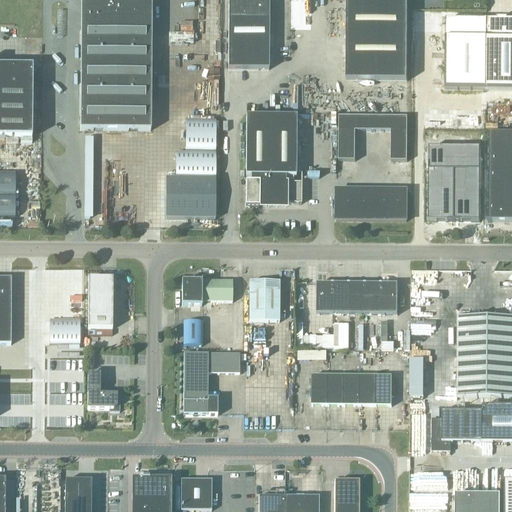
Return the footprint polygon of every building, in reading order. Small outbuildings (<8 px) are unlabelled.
[(269,0),(228,0),(228,71),(268,71),(269,0)] [(80,131),(150,132),(151,1),(80,1),(80,131)] [(407,1),(346,1),(346,81),(406,82),(407,1)] [(307,12),(306,3),(294,4),(298,27),(304,26),(303,19),(312,18),(311,12),(307,12)] [(446,21),(445,91),(485,91),(511,91),(511,21),(507,21),(507,20),(496,20),(496,21),(486,21),(467,21),(467,19),(457,19),(456,21),(446,21)] [(168,34),(168,44),(193,44),(193,34),(168,34)] [(0,138),(31,139),(32,69),(0,68),(0,138)] [(295,178),(296,118),(246,118),(245,178),(250,178),(250,184),(245,184),(245,209),(259,209),(259,205),(261,205),(261,207),(266,207),(266,205),(301,205),(301,184),(293,184),(293,178),(295,178)] [(355,162),(355,132),(390,133),(390,163),(407,163),(407,118),(339,118),(338,162),(355,162)] [(185,152),(215,152),(215,122),(185,122),(185,152)] [(511,134),(489,135),(489,152),(488,170),(488,188),(488,205),(488,223),(511,223),(511,134)] [(428,148),(428,222),(479,223),(480,149),(428,148)] [(175,154),(175,178),(215,178),(215,154),(175,154)] [(14,175),(0,174),(0,218),(14,219),(14,197),(14,175)] [(165,180),(165,220),(215,220),(215,180),(165,180)] [(406,192),(336,191),(336,222),(406,222),(406,192)] [(0,346),(10,346),(11,280),(0,279),(0,346)] [(88,280),(87,331),(112,331),(112,281),(88,280)] [(201,307),(201,304),(201,283),(181,283),(181,307),(201,307)] [(201,283),(201,304),(232,304),(232,283),(201,283)] [(279,284),(249,283),(248,324),(279,324),(279,284)] [(349,316),(349,285),(316,285),(316,316),(349,316)] [(349,285),(349,316),(365,316),(365,285),(349,285)] [(365,285),(365,316),(381,316),(381,285),(365,285)] [(381,285),(381,316),(397,316),(397,285),(381,285)] [(511,318),(457,318),(457,398),(511,398),(511,318)] [(79,321),(49,321),(49,345),(79,345),(79,321)] [(238,347),(238,321),(206,321),(206,347),(238,347)] [(201,323),(183,323),(183,347),(201,347),(201,323)] [(345,336),(314,335),(314,348),(351,349),(351,324),(345,324),(345,336)] [(217,417),(217,400),(207,400),(207,376),(239,376),(239,356),(183,355),(183,417),(217,417)] [(48,377),(59,377),(59,364),(49,364),(48,377)] [(81,376),(81,369),(79,369),(79,365),(60,364),(60,376),(81,376)] [(47,366),(33,365),(33,377),(46,377),(47,366)] [(108,411),(108,413),(119,414),(119,399),(117,399),(117,396),(99,395),(99,377),(87,377),(87,411),(108,411)] [(327,392),(328,377),(311,377),(311,407),(327,407),(327,392)] [(328,377),(327,392),(327,407),(343,407),(343,377),(328,377)] [(343,377),(343,407),(359,408),(359,378),(343,377)] [(375,378),(359,378),(359,408),(375,408),(375,378)] [(375,378),(375,408),(391,408),(391,378),(375,378)] [(431,453),(450,453),(450,443),(482,443),(511,443),(511,406),(482,407),(482,413),(442,412),(441,420),(431,420),(431,453)] [(231,415),(231,428),(246,428),(246,414),(231,415)] [(413,430),(413,421),(398,421),(398,430),(413,430)] [(133,495),(171,495),(171,480),(170,480),(170,481),(149,481),(149,480),(138,480),(138,481),(133,481),(133,495)] [(180,511),(211,511),(211,481),(180,481),(180,511)] [(66,482),(65,482),(64,511),(88,511),(89,487),(77,487),(77,483),(66,483),(66,482)] [(358,511),(358,483),(334,483),(333,511),(358,511)] [(133,510),(170,510),(171,495),(133,495),(133,510)] [(455,511),(499,511),(500,497),(455,497),(455,511)] [(283,511),(284,498),(258,498),(258,511),(283,511)] [(318,511),(318,498),(284,498),(283,511),(318,511)]
